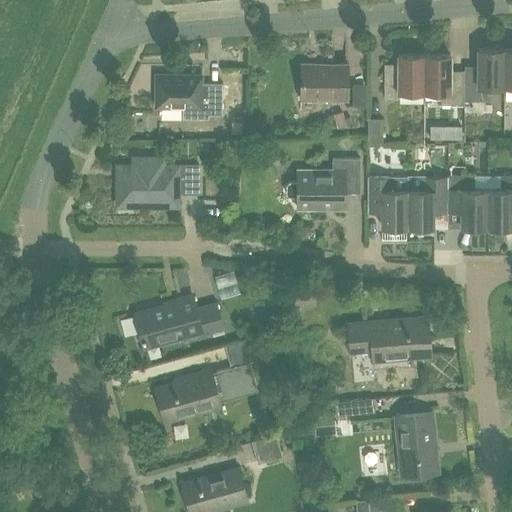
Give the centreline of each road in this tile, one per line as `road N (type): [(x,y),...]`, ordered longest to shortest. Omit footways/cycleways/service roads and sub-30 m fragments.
road 1 (residential): [(475,275),(253,250),(35,248)]
road 2 (residential): [(115,35),(511,6)]
road 3 (unclassified): [(106,511),(35,248)]
road 4 (residential): [(498,511),(475,275)]
road 5 (unclassified): [(35,248),(37,190),(115,35)]
